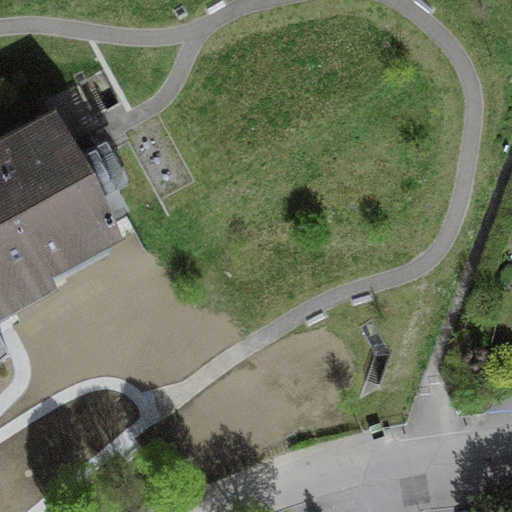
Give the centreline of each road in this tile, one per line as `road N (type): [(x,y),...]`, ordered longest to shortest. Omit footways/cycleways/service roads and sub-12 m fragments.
road 1 (residential): [(208,511),(249,491),(390,457)]
road 2 (residential): [(390,457),(511,436)]
